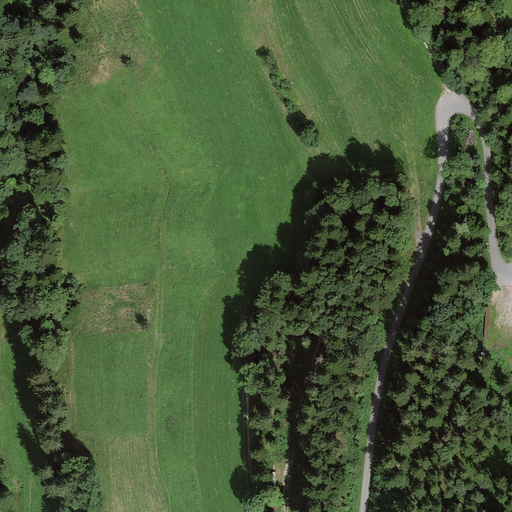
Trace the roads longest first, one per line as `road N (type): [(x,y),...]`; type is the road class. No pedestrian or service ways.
road 1 (track): [(511,271),(495,256),(480,123),(468,107),(448,105),(437,212),(378,398),(364,511)]
road 2 (track): [(230,218),(264,511)]
road 3 (track): [(0,328),(28,511)]
